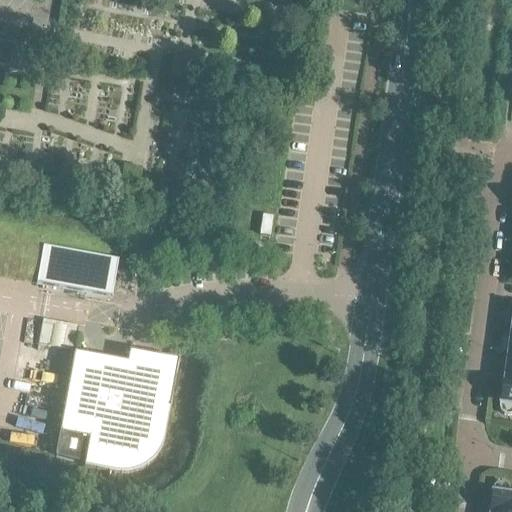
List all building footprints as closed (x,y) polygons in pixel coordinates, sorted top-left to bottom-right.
[(0,67),(9,68),(8,72),(20,74),(24,46),(0,42),(0,67)] [(191,60),(175,57),(172,77),(188,80),(191,60)] [(0,278),(110,298),(115,274),(98,271),(99,263),(124,268),(123,250),(118,244),(109,234),(99,230),(0,211),(0,278)] [(263,216),(260,236),(270,237),(273,218),(263,216)] [(50,347),(72,351),(76,331),(42,324),(38,346),(49,348),(50,347)] [(55,457),(55,458),(84,466),(84,468),(109,473),(115,474),(118,474),(122,474),(126,474),(129,474),(133,473),(137,472),(140,470),(143,469),(146,467),(149,465),(152,462),(155,459),(157,457),(159,453),(161,450),(162,447),(163,443),(164,440),(165,435),(166,429),(170,409),(179,362),(169,360),(166,360),(142,355),(130,353),(128,364),(104,360),(89,357),(75,354),(64,412),(58,441),(55,457)] [(511,378),(505,378),(503,377),(499,408),(499,410),(499,411),(500,413),(501,414),(503,416),(505,417),(507,417),(509,417),(511,417),(511,416),(511,378)] [(511,511),(511,497),(509,497),(510,493),(508,488),(504,484),(499,484),(494,487),(493,488),(492,490),(488,511),(511,511)]
